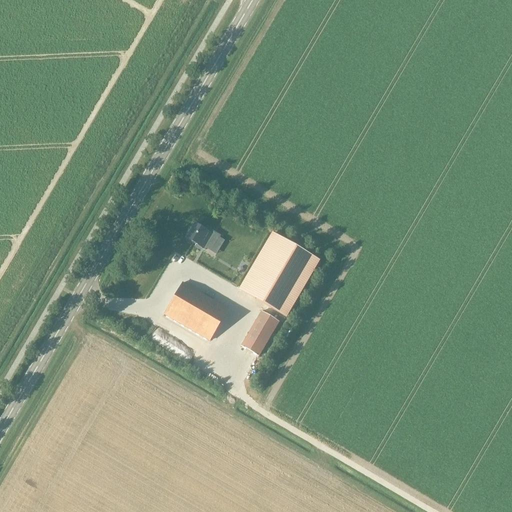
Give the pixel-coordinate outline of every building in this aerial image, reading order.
[(194,224),(185,238),(205,250),(209,243),(214,246),(220,236),(207,228),(206,231),(194,224)] [(270,235),(239,289),(287,316),(318,263),(270,235)] [(209,341),(227,310),(182,283),(163,314),(209,341)] [(258,357),(279,322),(261,311),(240,346),(258,357)] [(173,334),(167,344),(179,351),(185,341),(173,334)]
